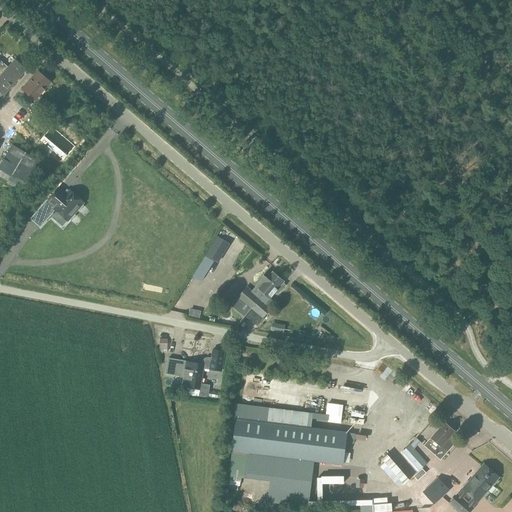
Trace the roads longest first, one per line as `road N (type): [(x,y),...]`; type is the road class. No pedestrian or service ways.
road 1 (primary): [(484,387),(32,0)]
road 2 (unclassified): [(392,342),(0,8)]
road 3 (unclassified): [(392,342),(357,356),(0,291)]
road 4 (unknown): [(485,419),(406,493),(379,480),(369,459),(397,424)]
